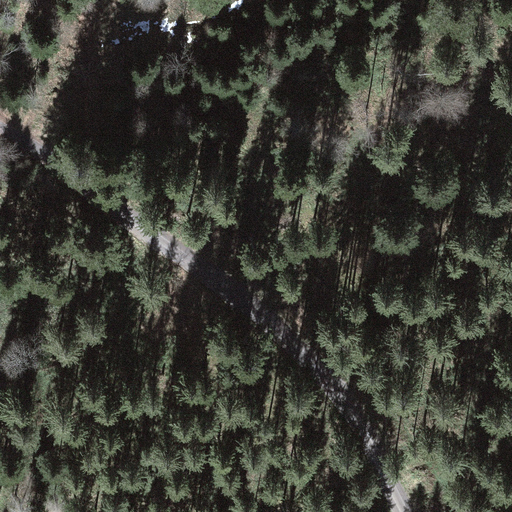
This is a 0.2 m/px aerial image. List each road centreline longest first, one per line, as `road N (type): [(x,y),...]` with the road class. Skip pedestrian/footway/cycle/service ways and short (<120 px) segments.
road 1 (track): [(0,139),(247,306),(334,400),(396,511)]
road 2 (track): [(0,441),(247,306)]
